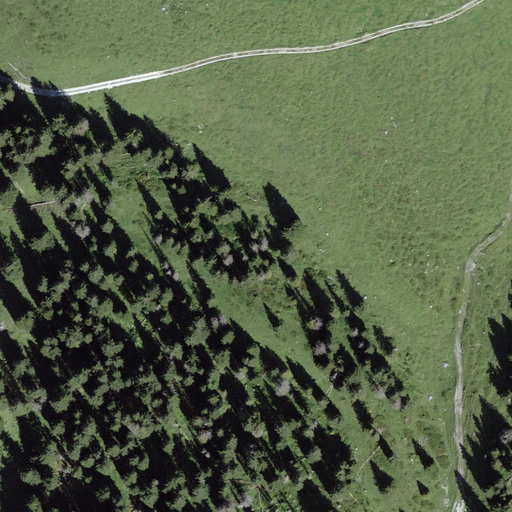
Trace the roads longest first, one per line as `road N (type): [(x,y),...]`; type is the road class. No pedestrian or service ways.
road 1 (track): [(479,0),(430,23),(332,46),(217,58),(75,91),(31,90),(0,76)]
road 2 (track): [(462,511),(458,346),(469,269),(511,205)]
